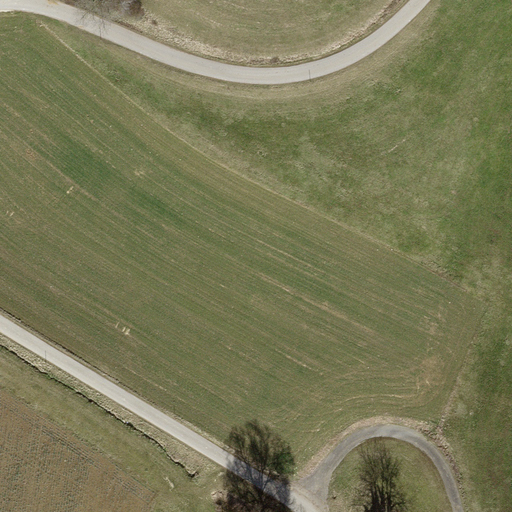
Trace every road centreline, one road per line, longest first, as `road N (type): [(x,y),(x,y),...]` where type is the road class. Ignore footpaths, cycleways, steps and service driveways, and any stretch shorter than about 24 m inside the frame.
road 1 (track): [(0,4),(72,15),(212,71),(276,78),(333,68),(391,37),(426,0)]
road 2 (track): [(311,511),(302,499),(0,320)]
road 3 (track): [(302,499),(375,420),(434,444),(455,511)]
